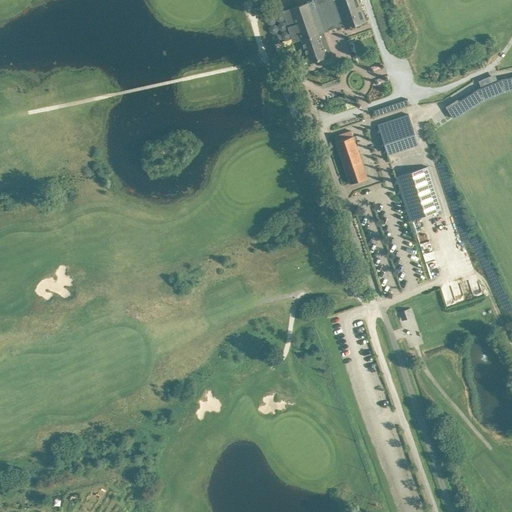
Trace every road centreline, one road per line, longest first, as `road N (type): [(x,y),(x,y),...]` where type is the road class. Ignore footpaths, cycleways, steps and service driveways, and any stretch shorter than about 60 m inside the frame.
road 1 (unclassified): [(450,511),(319,124)]
road 2 (track): [(250,0),(349,283),(381,304)]
road 3 (track): [(398,96),(487,69),(511,41)]
